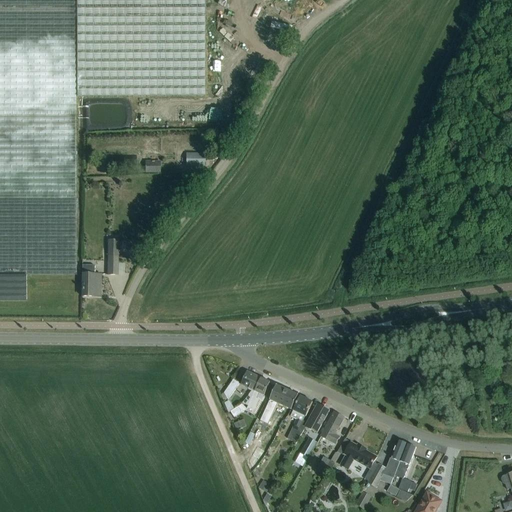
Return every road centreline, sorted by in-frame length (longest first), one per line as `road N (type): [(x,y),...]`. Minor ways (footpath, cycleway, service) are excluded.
road 1 (unclassified): [(119,339),(127,292),(143,264),(225,164),(311,23),(343,0)]
road 2 (residential): [(239,339),(243,352),(402,427),(511,449)]
road 3 (track): [(253,511),(193,365),(193,340)]
road 4 (tertiary): [(239,339),(367,325)]
road 5 (tertiary): [(119,339),(239,339)]
